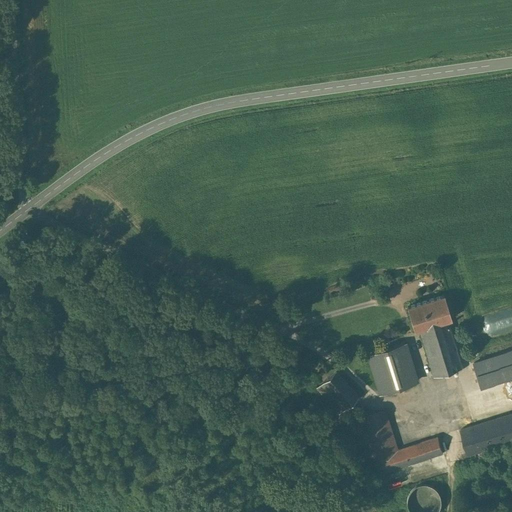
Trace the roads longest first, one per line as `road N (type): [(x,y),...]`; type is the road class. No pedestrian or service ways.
road 1 (secondary): [(511,62),(209,106),(122,142),(29,207)]
road 2 (unclassified): [(29,207),(20,193),(11,0)]
road 3 (track): [(413,0),(329,88)]
